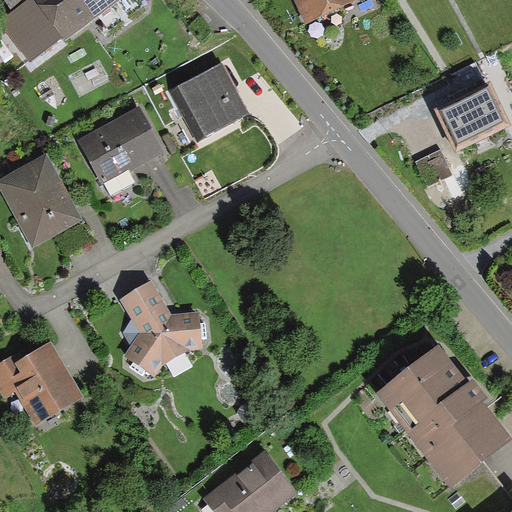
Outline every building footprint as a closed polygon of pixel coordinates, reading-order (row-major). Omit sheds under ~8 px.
[(66,44),(127,0),(0,0),(12,15),(10,17),(40,59),(64,41),(66,44)] [(292,0),(306,28),(358,4),(356,0),(292,0)] [(213,35),(199,19),(188,29),(203,44),(213,35)] [(197,146),(249,118),(222,67),(170,95),(197,146)] [(456,161),(511,134),(511,130),(491,87),(434,115),(456,161)] [(136,174),(164,159),(139,111),(78,142),(109,202),(142,185),(136,174)] [(449,169),(441,151),(415,164),(428,190),(452,178),(460,195),(476,187),(464,161),(449,169)] [(0,182),(0,189),(33,251),(55,239),(65,257),(93,243),(47,157),(0,182)] [(152,284),(120,303),(132,322),(123,334),(132,349),(125,360),(132,365),(130,368),(146,379),(148,376),(155,381),(163,370),(191,354),(205,353),(204,343),(208,343),(206,322),(202,323),(201,315),(172,318),(152,284)] [(36,429),(84,400),(52,346),(18,367),(13,358),(0,366),(0,392),(5,401),(15,395),(36,429)] [(374,400),(449,498),(511,449),(483,412),(489,408),(473,387),(469,390),(439,351),(374,400)] [(279,511),(297,498),(265,456),(204,503),(211,511),(279,511)]
